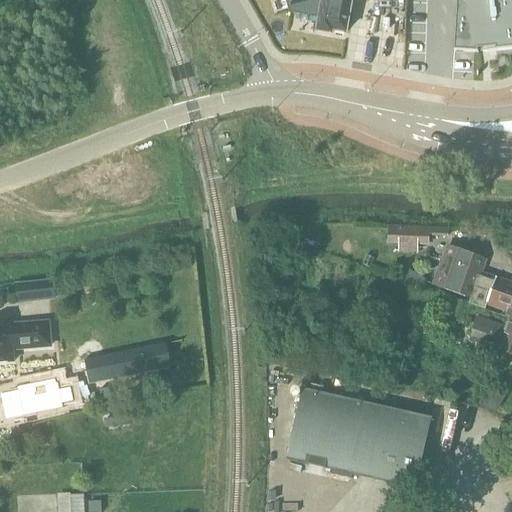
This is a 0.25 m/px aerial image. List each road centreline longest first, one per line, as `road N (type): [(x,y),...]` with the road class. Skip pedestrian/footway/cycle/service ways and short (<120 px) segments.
road 1 (residential): [(278,94),(193,109),(0,181)]
road 2 (residential): [(348,100),(457,144),(511,148)]
road 3 (residential): [(511,114),(348,100)]
